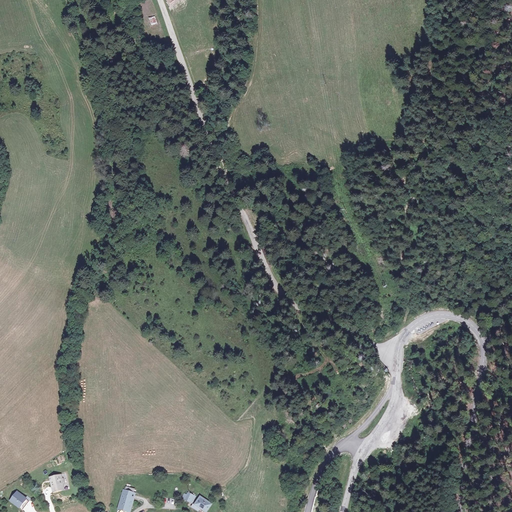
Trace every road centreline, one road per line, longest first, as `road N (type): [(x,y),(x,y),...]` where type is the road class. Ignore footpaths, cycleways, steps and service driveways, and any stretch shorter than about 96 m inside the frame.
road 1 (track): [(67,0),(117,141),(118,217),(79,288),(67,370),(87,493),(102,511)]
road 2 (unclassified): [(396,355),(278,290),(225,177),(159,0)]
road 3 (track): [(511,224),(485,219),(447,181),(417,186),(407,212),(403,259),(411,291),(401,328),(420,336),(437,327),(440,315)]
road 4 (tertiary): [(466,511),(478,335),(461,319),(429,317),(408,329),(396,355)]
